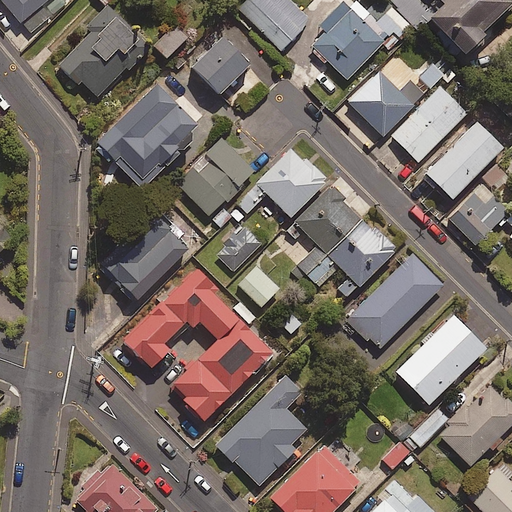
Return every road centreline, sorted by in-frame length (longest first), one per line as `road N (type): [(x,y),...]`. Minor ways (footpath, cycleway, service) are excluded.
road 1 (residential): [(511,321),(316,123),(293,115),(268,126)]
road 2 (unclassified): [(0,74),(56,149),(46,371)]
road 3 (residential): [(208,511),(71,378),(46,371)]
road 4 (unclassified): [(32,511),(46,371)]
